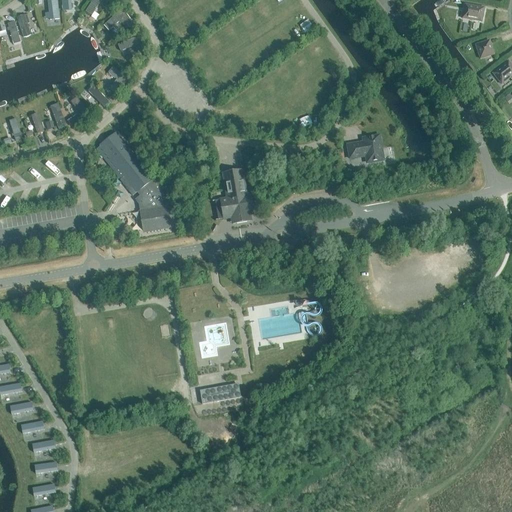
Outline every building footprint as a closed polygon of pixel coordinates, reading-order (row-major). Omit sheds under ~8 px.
[(45,0),(46,21),(61,20),(59,0),(45,0)] [(70,0),(61,0),(63,11),(72,10),(70,0)] [(105,0),(92,0),(85,12),(91,16),(100,2),(109,8),(112,4),(105,0)] [(481,22),(484,8),(465,5),(462,19),(481,22)] [(128,30),(134,24),(120,10),(104,26),(109,31),(120,21),(128,30)] [(34,36),(28,16),(19,18),(25,39),(34,36)] [(13,44),(21,44),(19,23),(12,23),(13,44)] [(142,61),(147,58),(138,37),(118,45),(120,52),(135,46),(140,59),(141,59),(142,61)] [(480,59),(494,55),(489,41),(476,46),(480,59)] [(501,84),(510,78),(511,80),(511,66),(508,62),(493,73),(501,84)] [(116,95),(128,80),(113,67),(108,73),(116,80),(108,89),(116,95)] [(89,94),(104,109),(110,103),(96,87),(89,94)] [(70,126),(88,113),(77,98),(70,102),(78,113),(67,121),(70,126)] [(60,104),(52,108),(61,131),(69,128),(60,104)] [(93,115),(98,111),(94,107),(89,112),(93,115)] [(40,135),(47,132),(40,114),(32,117),(40,135)] [(10,122),(17,142),(24,140),(18,119),(10,122)] [(45,124),(47,130),(54,128),(52,121),(45,124)] [(171,208),(173,207),(172,207),(160,192),(163,190),(158,184),(155,186),(152,182),(153,182),(116,134),(96,150),(133,197),(138,194),(141,198),(136,201),(140,206),(141,212),(141,213),(144,233),(175,227),(171,208)] [(368,143),(348,146),(350,159),(366,156),(367,163),(383,161),(379,137),(367,139),(368,143)] [(231,218),(232,225),(236,224),(247,222),(252,221),(251,215),(255,214),(253,214),(250,196),(252,195),(246,196),(245,192),(242,171),(223,175),(228,199),(212,201),(213,202),(215,202),(218,220),(216,220),(216,221),(222,220),(231,218)] [(10,366),(0,368),(0,376),(12,374),(10,366)] [(22,384),(0,389),(2,397),(23,392),(22,384)] [(237,388),(238,388),(237,388),(202,394),(201,391),(200,392),(203,405),(242,398),(242,397),(239,398),(237,388)] [(33,404),(12,408),(13,416),(35,412),(33,404)] [(14,422),(33,420),(32,414),(14,416),(14,422)] [(44,423),(22,427),(24,435),(45,431),(44,423)] [(55,442),(34,446),(35,454),(57,450),(55,442)] [(57,463),(36,467),(37,475),(59,471),(57,463)] [(55,486),(34,490),(36,498),(57,494),(55,486)]
